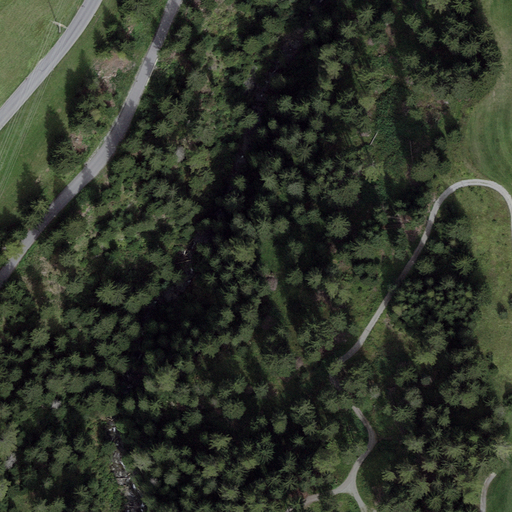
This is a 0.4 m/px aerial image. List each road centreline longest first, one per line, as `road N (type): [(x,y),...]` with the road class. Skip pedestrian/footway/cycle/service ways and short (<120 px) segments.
road 1 (unclassified): [(177,0),(121,128),(0,282)]
road 2 (tertiary): [(0,119),(92,0)]
